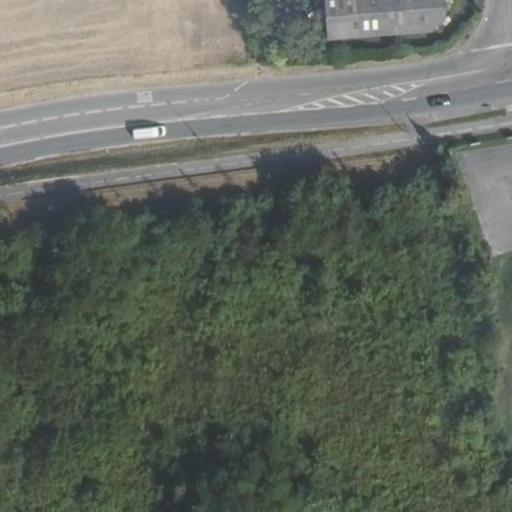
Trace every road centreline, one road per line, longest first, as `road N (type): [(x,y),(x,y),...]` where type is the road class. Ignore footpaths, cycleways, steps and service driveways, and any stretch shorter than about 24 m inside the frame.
road 1 (secondary): [(497,58),(102,103),(0,125)]
road 2 (tertiary): [(188,127),(511,72)]
road 3 (secondary): [(188,127),(511,87)]
road 4 (secondary): [(0,148),(188,127)]
